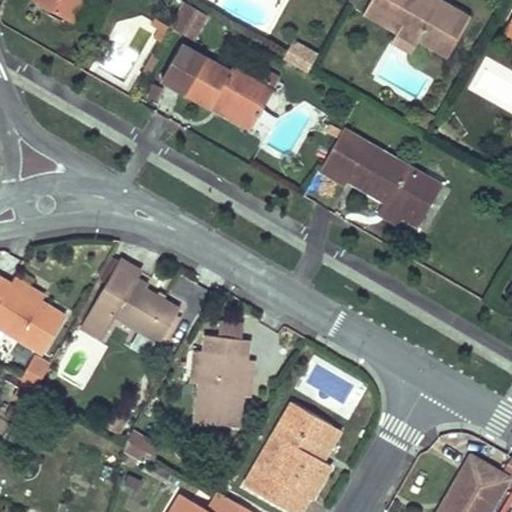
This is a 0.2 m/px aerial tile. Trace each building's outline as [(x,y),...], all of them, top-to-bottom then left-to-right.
[(38,0),(72,20),(72,19),(84,0),(38,0)] [(371,0),(370,3),(404,22),(398,32),(417,43),(420,39),(447,55),(469,19),(440,2),(438,6),(426,0),(371,0)] [(370,3),(365,12),(398,32),(404,22),(370,3)] [(205,18),(185,7),(174,27),(194,38),(205,18)] [(153,36),(160,40),(169,24),(156,17),(151,23),(158,27),(153,36)] [(291,35),(281,56),(308,70),(318,49),(291,35)] [(211,106),(212,104),(216,99),(255,121),(264,105),(256,100),(264,85),(253,78),(233,66),(231,70),(183,42),(162,78),(168,81),(183,89),(211,106)] [(259,69),(253,78),(264,85),(256,100),(264,105),(278,81),(259,69)] [(168,81),(164,87),(158,84),(153,81),(147,92),(158,98),(155,103),(170,112),(183,89),(168,81)] [(216,99),(212,104),(251,127),(255,121),(216,99)] [(443,185),(369,142),(343,127),(319,168),(344,183),(347,179),(386,201),(406,213),(403,217),(419,227),(443,185)] [(386,201),(383,206),(403,217),(406,213),(386,201)] [(116,266),(84,322),(101,332),(111,315),(159,341),(179,306),(144,287),(146,283),(116,266)] [(14,276),(9,284),(40,301),(45,295),(14,276)] [(40,301),(9,284),(0,278),(0,325),(44,351),(65,315),(40,301)] [(203,349),(199,379),(195,420),(238,425),(242,391),(246,358),(246,354),(239,353),(240,337),(204,333),(203,349)] [(240,337),(239,353),(246,354),(248,338),(240,337)] [(190,378),(199,379),(203,349),(194,348),(190,378)] [(21,378),(36,386),(48,365),(33,356),(21,378)] [(246,358),(242,391),(249,391),(253,359),(246,358)] [(244,485),(290,511),(300,492),(309,498),(329,464),(321,460),(313,455),(331,424),(291,402),(273,434),(284,440),(266,471),(255,465),(244,485)] [(331,424),(313,455),(321,460),(339,429),(331,424)] [(130,430),(126,438),(141,447),(146,438),(130,430)] [(284,440),(273,434),(255,465),(266,471),(284,440)] [(146,438),(141,447),(153,454),(158,446),(146,438)] [(448,502),(442,511),(486,511),(508,476),(471,455),(444,499),(448,502)] [(252,511),(238,503),(219,492),(209,510),(180,494),(169,511),(252,511)] [(300,492),(290,511),(292,511),(300,511),(309,498),(300,492)]
